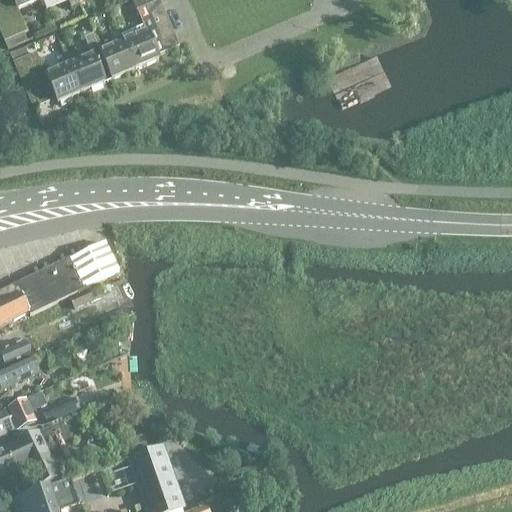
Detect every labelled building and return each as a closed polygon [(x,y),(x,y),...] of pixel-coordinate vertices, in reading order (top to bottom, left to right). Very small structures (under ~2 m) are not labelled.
[(11,0),(12,2),(17,13),(18,14),(41,4),(38,0),(11,0)] [(76,0),(67,0),(72,10),(80,7),(76,0)] [(137,12),(158,3),(157,0),(133,0),(132,1),(137,12)] [(12,2),(0,7),(0,20),(17,13),(12,2)] [(156,58),(179,48),(158,3),(137,12),(144,29),(121,40),(136,73),(158,63),(156,58)] [(23,26),(18,14),(17,13),(0,20),(0,33),(1,36),(23,26)] [(1,36),(6,47),(25,39),(28,38),(23,26),(1,36)] [(25,39),(6,47),(9,55),(28,47),(27,44),(25,39)] [(92,55),(99,51),(93,39),(86,42),(92,55)] [(136,73),(121,40),(112,43),(111,47),(112,51),(101,56),(113,81),(113,83),(136,73)] [(82,97),(105,86),(104,85),(113,81),(101,56),(99,51),(92,55),(94,59),(70,70),(82,97)] [(26,53),(11,60),(14,66),(29,59),(26,53)] [(15,69),(20,81),(43,70),(37,59),(15,69)] [(43,70),(20,81),(25,90),(46,81),(47,80),(43,70)] [(46,81),(51,92),(56,103),(58,107),(82,97),(70,70),(47,80),(46,81)] [(51,92),(46,81),(25,90),(29,102),(51,92)] [(51,92),(29,102),(34,113),(56,103),(51,92)] [(0,329),(28,316),(30,318),(85,292),(84,291),(119,274),(105,245),(70,261),(0,295),(0,329)] [(70,302),(74,311),(102,299),(98,290),(70,302)] [(5,371),(30,359),(23,345),(0,356),(0,363),(1,363),(5,371)] [(0,389),(37,373),(32,361),(6,372),(0,374),(0,389)] [(7,412),(0,415),(0,439),(13,434),(18,444),(37,434),(29,415),(40,410),(35,399),(9,410),(7,411),(7,412)] [(74,401),(44,414),(50,428),(80,415),(74,401)] [(16,446),(0,453),(0,479),(28,467),(29,467),(30,466),(34,473),(32,474),(39,489),(62,479),(61,477),(83,467),(73,445),(71,446),(62,426),(39,437),(38,434),(37,434),(18,444),(15,445),(16,446)] [(131,462),(148,511),(182,511),(162,451),(133,461),(131,462)] [(130,453),(115,458),(118,466),(131,462),(133,461),(130,453)] [(65,511),(79,507),(73,489),(71,483),(46,491),(48,495),(13,507),(15,511),(65,511)] [(241,493),(208,507),(210,511),(241,511),(248,509),(241,493)]
